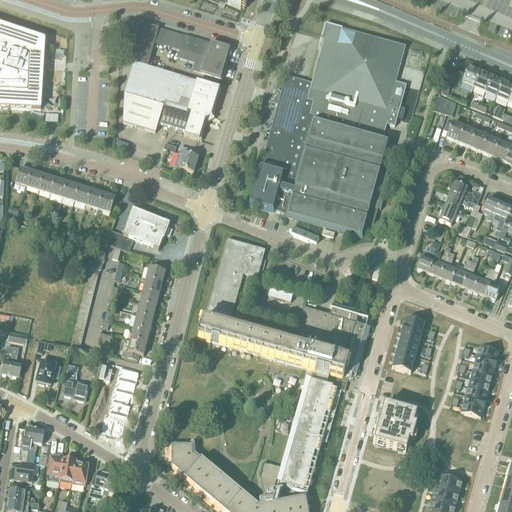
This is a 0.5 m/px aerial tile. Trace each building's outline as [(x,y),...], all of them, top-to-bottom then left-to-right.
[(207,0),(217,4),(218,2),(240,11),(241,10),(243,5),(245,6),(247,0),(207,0)] [(147,68),(158,30),(158,29),(131,21),(128,23),(126,62),(147,68)] [(323,41),(311,85),(301,121),(382,143),(386,126),(394,128),(406,87),(394,83),(404,49),(341,31),(341,29),(325,24),(321,41),(323,41)] [(0,26),(0,109),(40,112),(45,42),(0,26)] [(228,51),(184,37),(178,60),(195,66),(193,73),(219,81),(228,51)] [(219,90),(133,65),(124,97),(123,125),(155,135),(158,125),(185,133),(184,137),(199,142),(204,124),(211,120),(211,119),(219,90)] [(455,81),(474,89),(480,74),(476,72),(477,70),(470,67),(469,69),(468,69),(465,76),(459,74),(455,81)] [(474,89),(485,94),(491,79),(484,76),(485,74),(482,72),(481,74),(480,74),(474,89)] [(279,92),(279,93),(275,106),(279,107),(261,171),(260,170),(250,206),(287,216),(286,218),(361,239),(363,230),(371,233),(377,211),(380,212),(390,177),(387,177),(393,155),(385,153),(387,144),(382,143),(301,121),(311,85),(285,78),(287,79),(282,95),(279,92)] [(491,79),(485,94),(496,99),(503,84),(491,79)] [(440,96),(447,99),(451,84),(444,82),(440,96)] [(511,87),(503,84),(496,99),(508,104),(511,93),(511,87)] [(437,98),(433,114),(439,115),(443,101),(437,98)] [(439,115),(445,117),(449,104),(443,101),(439,115)] [(452,119),(455,106),(449,104),(445,117),(452,119)] [(477,112),(479,107),(472,104),(470,109),(477,112)] [(486,110),(479,107),(477,112),(484,115),(486,110)] [(500,122),(502,117),(495,114),(493,119),(500,122)] [(45,115),(45,123),(58,124),(58,116),(45,115)] [(509,120),(502,117),(500,122),(507,125),(509,120)] [(446,140),(457,145),(464,129),(452,124),(446,140)] [(475,134),(464,129),(457,145),(469,149),(475,134)] [(469,149),(480,154),(487,139),(475,134),(469,149)] [(480,154),(492,159),(499,144),(487,139),(480,154)] [(499,144),(492,159),(504,164),(510,149),(499,144)] [(176,149),(165,146),(163,151),(174,154),(176,149)] [(192,175),(197,160),(193,159),(195,154),(180,149),(173,171),(184,175),(184,173),(192,175)] [(406,151),(403,150),(400,150),(397,159),(403,160),(406,151)] [(27,189),(32,173),(20,169),(15,185),(27,189)] [(44,177),(32,173),(27,189),(39,193),(44,177)] [(55,181),(44,177),(39,193),(51,196),(55,181)] [(62,200),(67,184),(55,181),(51,196),(62,200)] [(451,192),(449,196),(476,207),(481,196),(473,193),(472,196),(465,193),(467,190),(450,183),(448,189),(451,192)] [(74,204),(79,188),(67,184),(62,200),(74,204)] [(91,192),(79,188),(74,204),(86,207),(91,192)] [(98,211),(103,196),(91,192),(86,207),(98,211)] [(103,196),(98,211),(110,215),(115,199),(103,196)] [(449,196),(445,207),(457,212),(460,206),(472,211),(470,218),(475,220),(477,215),(479,211),(474,209),(475,207),(476,207),(449,196)] [(492,224),(493,222),(500,204),(489,199),(482,215),(488,217),(486,222),(492,224)] [(496,232),(501,234),(506,222),(511,209),(500,204),(493,222),(499,225),(496,232)] [(457,212),(445,207),(438,222),(451,228),(455,218),(459,219),(461,214),(457,213),(457,212)] [(511,208),(511,209),(506,222),(501,234),(505,236),(510,223),(511,223),(511,208)] [(127,227),(123,237),(133,241),(158,252),(162,241),(163,242),(169,225),(133,211),(126,227),(127,227)] [(482,217),(477,215),(475,220),(471,230),(475,232),(482,217)] [(442,239),(445,231),(434,226),(431,234),(442,239)] [(456,226),(453,233),(467,239),(471,230),(466,228),(466,230),(456,226)] [(106,245),(111,247),(116,235),(110,232),(105,245),(106,245)] [(323,232),(321,237),(333,240),(334,235),(323,232)] [(111,247),(117,250),(120,243),(122,237),(116,235),(111,247)] [(120,243),(130,248),(133,241),(123,237),(122,237),(120,243)] [(358,318),(359,313),(331,305),(330,309),(332,310),(330,317),(303,309),(292,348),(227,329),(243,276),(257,280),(265,252),(227,241),(204,323),(202,322),(197,339),(315,373),(312,384),(307,383),(292,435),(295,436),(281,487),(304,494),(318,442),(327,444),(341,392),(344,393),(348,382),(356,377),(370,328),(365,327),(355,324),(357,317),(358,318)] [(120,243),(117,250),(128,254),(130,248),(120,243)] [(473,251),(475,246),(467,243),(465,248),(473,251)] [(439,280),(449,255),(450,251),(446,250),(442,258),(438,267),(433,264),(428,276),(439,280)] [(117,262),(120,252),(114,251),(112,261),(117,262)] [(89,270),(99,272),(100,272),(105,255),(96,252),(93,252),(89,270)] [(428,276),(433,264),(435,257),(424,253),(422,259),(417,271),(428,276)] [(449,255),(439,280),(450,285),(455,273),(454,273),(448,271),(452,262),(454,257),(449,255)] [(511,261),(510,260),(503,275),(511,278),(511,274),(511,261)] [(456,268),(454,273),(455,273),(450,285),(462,289),(471,264),(466,262),(464,268),(463,271),(456,268)] [(54,264),(50,280),(67,283),(74,285),(77,269),(54,264)] [(462,289),(473,294),(477,282),(470,280),(476,266),(471,264),(462,289)] [(149,269),(146,281),(162,285),(165,273),(149,269)] [(477,282),(473,294),(484,298),(494,273),(489,271),(486,279),(485,278),(482,284),(477,282)] [(498,275),(494,273),(484,298),(495,303),(500,291),(494,289),(496,283),(495,283),(498,275)] [(87,275),(86,281),(96,283),(98,277),(87,275)] [(86,281),(85,286),(95,289),(96,283),(86,281)] [(162,285),(146,281),(143,293),(159,297),(162,285)] [(67,283),(65,290),(79,293),(80,286),(74,285),(67,283)] [(85,286),(83,292),(93,295),(95,289),(85,286)] [(289,294),(266,288),(264,297),(286,303),(289,294)] [(83,292),(82,298),(92,300),(93,295),(83,292)] [(159,297),(143,293),(140,305),(155,309),(159,297)] [(82,298),(80,303),(91,306),(92,300),(82,298)] [(66,299),(64,306),(70,307),(78,309),(79,302),(66,299)] [(80,303),(79,309),(89,312),(91,306),(80,303)] [(54,304),(49,328),(65,331),(70,307),(64,306),(54,304)] [(155,309),(140,305),(137,317),(152,321),(155,309)] [(271,314),(248,308),(246,317),(268,323),(271,314)] [(79,309),(78,315),(88,317),(89,312),(79,309)] [(78,315),(76,321),(86,323),(88,317),(78,315)] [(152,321),(137,317),(133,329),(149,333),(152,321)] [(76,321),(75,326),(85,329),(86,323),(76,321)] [(403,329),(403,330),(421,335),(424,326),(405,321),(403,329)] [(85,329),(75,326),(73,332),(84,335),(85,329)] [(149,333),(133,329),(130,341),(146,345),(149,333)] [(402,329),(400,338),(401,338),(419,343),(421,335),(403,330),(403,329),(402,329)] [(84,335),(73,332),(72,338),(82,340),(84,335)] [(26,347),(27,338),(9,334),(7,343),(26,347)] [(101,334),(100,340),(110,343),(112,336),(101,334)] [(81,346),(82,340),(72,338),(71,343),(81,346)] [(400,338),(398,346),(417,351),(419,343),(401,338),(400,338)] [(146,345),(130,341),(127,353),(124,352),(122,358),(138,362),(139,357),(143,358),(146,345)] [(81,346),(71,343),(69,349),(80,352),(81,346)] [(45,345),(39,344),(36,355),(42,357),(45,345)] [(398,346),(396,354),(415,359),(417,351),(398,346)] [(19,380),(22,366),(16,365),(18,351),(7,349),(5,355),(11,356),(10,363),(4,362),(4,363),(2,362),(1,367),(3,368),(1,376),(19,380)] [(479,349),(476,358),(496,363),(498,355),(479,349)] [(396,354),(394,362),(412,367),(415,359),(396,354)] [(476,358),(474,366),(494,371),(494,372),(497,363),(496,363),(476,358)] [(394,362),(391,371),(410,376),(412,367),(394,362)] [(61,369),(41,364),(36,385),(38,385),(38,386),(44,388),(44,387),(50,388),(51,384),(52,380),(58,382),(61,369)] [(101,365),(95,364),(92,377),(98,378),(99,375),(101,365)] [(474,366),(472,374),(491,380),(494,372),(494,371),(474,366)] [(119,371),(116,382),(136,387),(139,376),(119,371)] [(64,383),(67,384),(63,397),(76,400),(75,401),(85,403),(89,387),(75,384),(75,383),(76,382),(77,380),(76,378),(77,376),(67,373),(64,383)] [(472,374),(470,382),(489,388),(491,380),(472,374)] [(116,382),(113,393),(133,398),(136,387),(116,382)] [(470,382),(467,390),(487,396),(489,388),(470,382)] [(467,390),(465,398),(485,404),(485,403),(487,396),(467,390)] [(113,393),(111,404),(130,409),(133,398),(113,393)] [(465,398),(463,406),(482,412),(483,413),(485,403),(485,404),(465,398)] [(111,404),(108,416),(127,421),(130,409),(111,404)] [(463,406),(460,415),(480,421),(482,412),(463,406)] [(377,430),(372,445),(405,454),(408,443),(411,444),(416,428),(413,427),(416,416),(383,407),(379,422),(376,421),(374,429),(377,430)] [(104,419),(101,431),(102,432),(102,434),(120,439),(121,436),(122,437),(125,424),(104,419)] [(26,430),(25,436),(23,436),(21,449),(22,450),(21,457),(14,456),(13,462),(26,464),(28,451),(30,451),(33,431),(26,430)] [(44,432),(33,431),(30,451),(36,452),(37,446),(41,447),(44,432)] [(226,511),(307,511),(306,500),(277,506),(281,493),(273,495),(280,470),(264,465),(261,477),(261,476),(260,477),(265,501),(260,502),(261,508),(258,508),(195,455),(195,447),(172,447),(171,466),(226,511)] [(60,484),(60,483),(60,480),(63,461),(64,457),(55,456),(55,458),(50,457),(47,482),(60,484)] [(64,483),(72,485),(73,480),(75,463),(63,461),(60,480),(60,483),(64,483)] [(511,511),(511,461),(497,511),(511,511)] [(73,480),(72,485),(85,487),(86,480),(87,481),(88,477),(86,476),(88,467),(84,466),(84,464),(75,463),(73,480)] [(15,469),(13,480),(13,482),(31,484),(34,466),(22,464),(21,470),(15,469)] [(95,509),(99,510),(107,480),(108,477),(98,474),(91,499),(97,501),(95,509)] [(118,480),(108,477),(107,480),(99,510),(103,511),(106,498),(107,499),(108,493),(114,495),(118,480)] [(438,477),(434,490),(446,494),(450,480),(446,479),(443,478),(439,477),(438,477)] [(450,480),(446,494),(458,497),(462,484),(461,484),(457,483),(454,482),(450,480)] [(434,490),(430,503),(443,507),(446,494),(434,490)] [(7,502),(29,506),(30,495),(9,492),(7,502)] [(446,494),(443,507),(455,510),(458,497),(446,494)] [(27,511),(29,506),(7,502),(6,511),(27,511)] [(64,511),(66,508),(67,504),(61,503),(58,511),(64,511)] [(430,503),(427,511),(441,511),(443,507),(430,503)]
